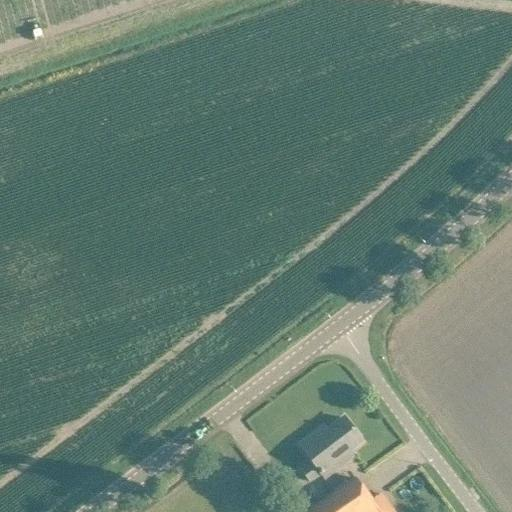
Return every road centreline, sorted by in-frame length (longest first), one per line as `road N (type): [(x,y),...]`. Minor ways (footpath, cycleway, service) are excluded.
road 1 (tertiary): [(94,511),(334,333)]
road 2 (tertiary): [(334,333),(511,181)]
road 3 (unclassified): [(467,511),(334,333)]
